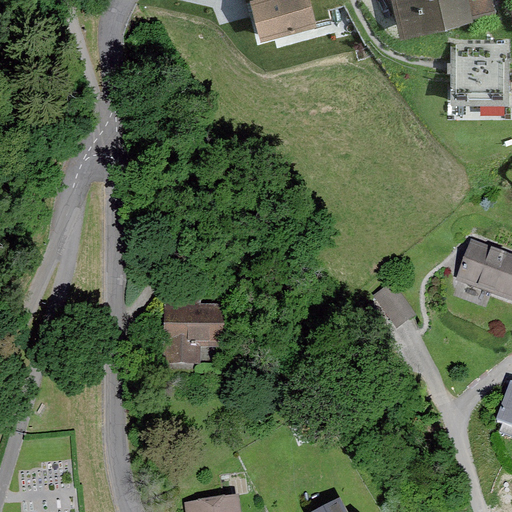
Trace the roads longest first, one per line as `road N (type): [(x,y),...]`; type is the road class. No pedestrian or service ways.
road 1 (residential): [(126,511),(106,431),(106,195),(96,136)]
road 2 (residential): [(0,361),(96,136)]
road 3 (residential): [(96,136),(116,0)]
